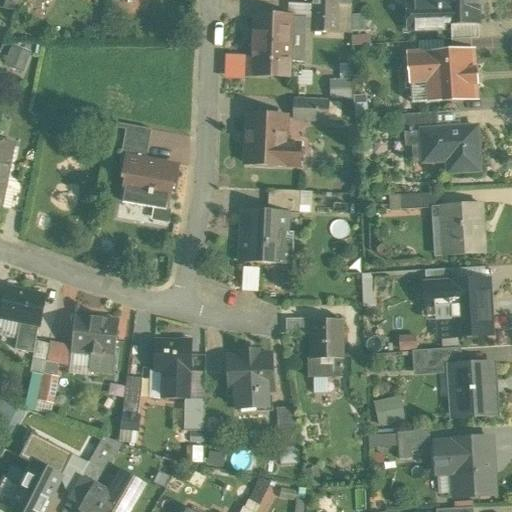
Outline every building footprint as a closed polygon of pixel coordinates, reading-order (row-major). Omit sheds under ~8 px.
[(20,3),(10,0),(6,0),(3,9),(16,13),(20,3)] [(477,0),(440,0),(441,8),(415,8),(416,31),(443,30),(443,26),(451,26),(478,25),(477,0)] [(337,6),(314,5),(312,33),(336,34),(337,6)] [(305,19),(255,16),(253,59),(245,58),(245,76),(289,78),(289,62),(303,62),(305,19)] [(478,25),(451,26),(451,41),(479,39),(478,25)] [(10,44),(1,65),(22,73),(30,52),(10,44)] [(410,82),(473,78),(473,73),(474,73),(474,71),(473,71),(472,52),(408,56),(410,82)] [(473,78),(410,82),(412,104),(475,100),(474,85),(475,85),(475,83),(474,83),(473,78)] [(347,80),(327,80),(326,96),(347,96),(347,80)] [(329,103),(294,101),(293,121),(328,122),(329,103)] [(436,114),(403,116),(404,134),(416,133),(416,127),(436,126),(436,114)] [(287,118),(247,117),(245,165),(298,167),(299,146),(286,146),(287,118)] [(151,131),(116,124),(115,129),(126,131),(119,165),(125,166),(127,159),(145,163),(151,131)] [(477,129),(421,132),(423,163),(447,162),(448,174),(479,172),(477,129)] [(0,144),(0,209),(12,146),(0,144)] [(145,163),(127,159),(125,166),(124,176),(127,177),(123,195),(124,196),(122,204),(166,211),(167,203),(168,203),(171,185),(174,186),(177,168),(145,163)] [(300,192),(268,191),(267,213),(287,214),(299,215),(300,192)] [(435,194),(402,196),(402,211),(437,209),(435,194)] [(481,205),(441,208),(443,227),(447,226),(448,257),(483,255),(482,235),(483,235),(481,205)] [(267,213),(243,212),(240,263),(285,265),(287,214),(267,213)] [(239,291),(254,292),(255,268),(239,268),(239,291)] [(457,270),(425,272),(426,285),(458,283),(457,270)] [(363,309),(376,308),(373,281),(359,283),(363,309)] [(426,285),(425,285),(427,309),(450,308),(452,336),(451,336),(451,338),(492,335),(491,333),(490,333),(488,299),(489,299),(488,281),(458,283),(426,285)] [(45,297),(7,289),(1,319),(39,327),(45,297)] [(118,323),(76,318),(72,353),(92,355),(114,358),(118,323)] [(341,322),(311,322),(312,361),(342,361),(341,322)] [(180,343),(154,343),(153,372),(164,372),(163,400),(184,401),(188,401),(189,373),(191,373),(191,372),(192,342),(180,341),(180,343)] [(460,350),(412,353),(414,372),(450,369),(450,363),(462,363),(460,350)] [(257,352),(241,353),(241,357),(228,358),(230,394),(236,394),(237,410),(268,408),(267,392),(273,391),(271,355),(257,356),(257,352)] [(114,358),(92,355),(90,371),(112,374),(114,358)] [(364,378),(363,355),(351,356),(352,378),(364,378)] [(46,363),(32,360),(30,374),(43,376),(46,363)] [(59,365),(46,363),(43,376),(56,379),(59,365)] [(492,366),(455,368),(456,397),(452,398),(453,418),(495,415),(495,414),(493,414),(491,382),(493,382),(492,366)] [(205,372),(191,372),(191,373),(189,373),(188,401),(184,401),(184,432),(204,432),(205,372)] [(142,380),(126,378),(123,414),(138,416),(142,380)] [(352,378),(350,378),(350,392),(364,392),(364,378),(352,378)] [(396,397),(370,402),(374,424),(401,419),(396,397)] [(0,431),(13,437),(23,411),(0,401),(0,431)] [(293,408),(276,409),(279,450),(299,448),(293,408)] [(429,432),(397,434),(399,461),(412,460),(412,453),(431,452),(429,432)] [(391,446),(391,435),(366,436),(366,447),(391,446)] [(120,444),(103,438),(89,463),(106,472),(120,444)] [(491,440),(454,442),(454,444),(435,445),(437,475),(453,474),(455,498),(495,496),(491,440)] [(89,463),(73,454),(66,466),(72,469),(61,488),(70,494),(89,463)] [(70,494),(68,498),(84,507),(96,487),(98,488),(107,473),(106,472),(89,463),(70,494)] [(61,479),(34,465),(14,504),(28,511),(43,511),(49,501),(49,500),(61,479)] [(121,474),(109,494),(98,488),(96,487),(84,507),(81,511),(82,511),(130,511),(144,488),(121,474)]
